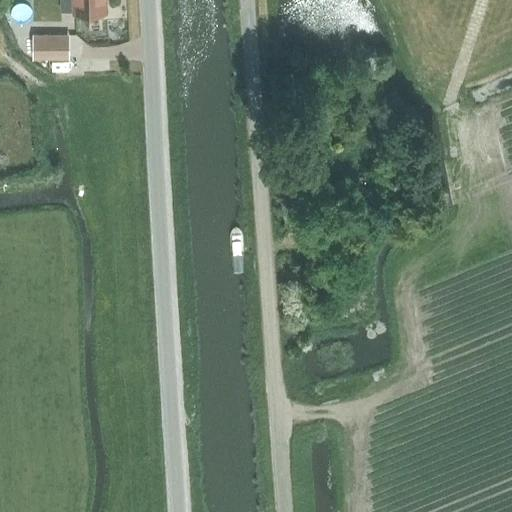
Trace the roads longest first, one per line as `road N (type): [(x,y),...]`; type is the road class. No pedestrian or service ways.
road 1 (track): [(483,0),(456,85),(473,223),(414,382),(351,406),(277,415)]
road 2 (unclassified): [(285,511),(244,0)]
road 3 (unclassified): [(176,511),(146,0)]
